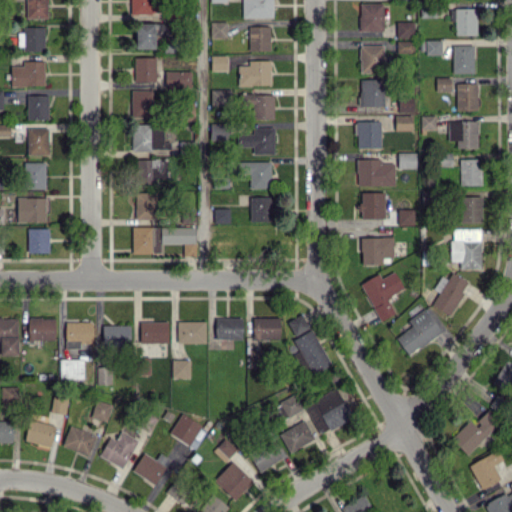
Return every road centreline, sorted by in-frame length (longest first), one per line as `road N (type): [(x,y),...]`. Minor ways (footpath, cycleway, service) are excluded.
road 1 (residential): [(313,0),(315,279),(450,511)]
road 2 (residential): [(511,272),(499,313),(403,424),(264,511)]
road 3 (residential): [(315,279),(0,279)]
road 4 (residential): [(89,0),(94,279)]
road 5 (residential): [(0,475),(60,481),(134,511)]
